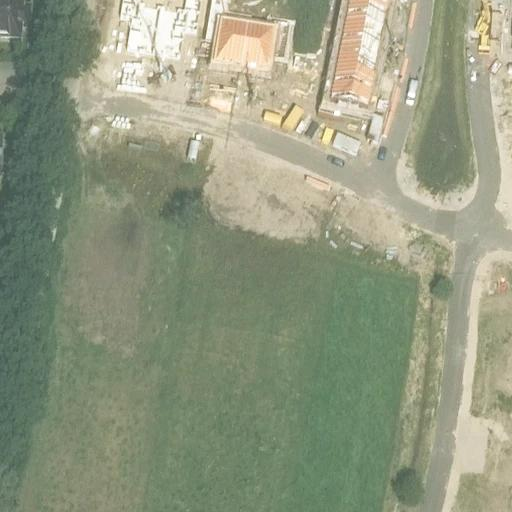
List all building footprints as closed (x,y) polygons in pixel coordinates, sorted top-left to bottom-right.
[(0,0),(0,39),(19,41),(20,29),(24,29),(28,26),(29,14),(25,10),(21,9),(21,1),(0,0)] [(121,0),(118,22),(130,24),(126,48),(125,54),(152,59),(160,11),(140,8),(141,0),(121,0)] [(339,0),(334,26),(381,35),(386,10),(382,9),(366,6),(367,0),(339,0)] [(160,11),(152,59),(180,63),(181,57),(185,36),(197,38),(200,14),(202,4),(185,1),(182,15),(160,11)] [(210,4),(203,47),(217,49),(214,65),(214,69),(233,72),(239,73),(247,27),(248,27),(248,25),(223,21),(220,6),(210,4)] [(334,26),(330,51),(339,52),(339,55),(376,63),(377,60),(381,35),(334,26)] [(247,27),(239,73),(246,74),(265,77),(268,59),(282,61),(287,30),(272,27),(271,31),(248,27),(247,27)] [(306,57),(308,49),(296,47),(294,55),(306,57)] [(329,56),(324,81),(371,90),(375,66),(376,63),(339,55),(338,58),(329,56)] [(319,106),(316,118),(340,123),(342,111),(361,115),(366,116),(371,90),(324,81),(319,106)] [(275,226),(274,235),(330,245),(335,218),(293,211),(290,229),(275,226)] [(274,235),(272,244),(287,246),(284,264),(326,271),(330,245),(274,235)] [(266,278),(265,287),(321,297),(326,271),(284,264),(280,281),(266,278)] [(265,287),(263,296),(277,298),(274,315),(316,323),(321,297),(265,287)] [(257,330),(255,340),(312,350),(316,323),(274,315),(271,333),(257,330)] [(511,356),(478,367),(483,384),(511,374),(511,356)] [(302,511),(296,428),(247,431),(252,511),(302,511)] [(511,453),(495,468),(507,482),(511,477),(511,453)] [(476,496),(466,497),(468,511),(480,511),(487,511),(498,511),(489,489),(479,494),(483,502),(477,503),(477,501),(479,501),(479,498),(476,498),(476,496)]
